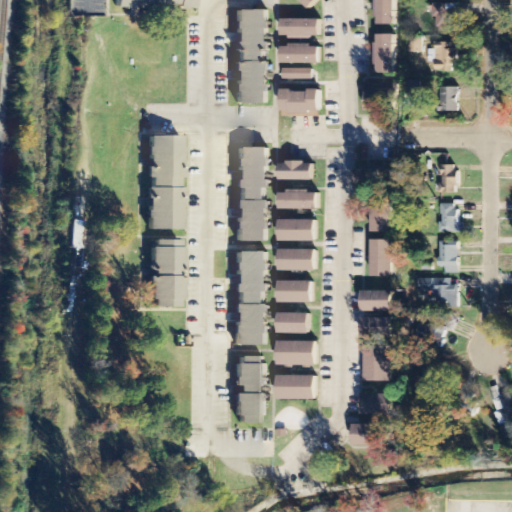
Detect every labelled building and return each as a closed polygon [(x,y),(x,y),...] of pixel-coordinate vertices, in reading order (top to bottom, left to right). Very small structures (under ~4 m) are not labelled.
[(112,0),(112,9),(129,10),(129,6),(193,10),(193,0),(112,0)] [(298,0),(310,10),(319,0),(298,0)] [(395,25),(395,0),(378,0),(378,25),(395,25)] [(460,4),(435,5),(436,30),(453,29),(453,22),(461,22),(460,4)] [(233,105),(267,104),(267,53),(268,53),(268,11),(234,11),(234,65),(233,65),(233,105)] [(282,38),(321,39),(321,21),(282,20),(282,38)] [(396,36),(378,35),(378,74),(395,74),(396,36)] [(410,54),(423,54),(423,39),(410,39),(410,54)] [(437,72),(457,72),(458,44),(438,43),(437,72)] [(281,64),(321,65),(321,46),(282,46),(281,64)] [(313,70),(283,70),(283,80),(313,81),(313,70)] [(406,95),(421,96),(421,83),(406,82),(406,95)] [(460,113),(460,89),(442,88),(441,113),(460,113)] [(321,92),(281,91),(281,117),(321,118),(321,92)] [(389,93),(366,92),(365,112),(388,112),(389,93)] [(145,231),(180,231),(179,137),(146,137),(146,189),(145,189),(145,231)] [(234,242),(268,243),(269,201),(265,201),(266,189),(269,189),(269,149),(235,149),(234,242)] [(280,164),(280,182),(314,181),(314,163),(280,164)] [(458,167),(442,166),(442,194),(458,195),(458,167)] [(356,169),(355,188),(394,188),(395,170),(356,169)] [(280,210),(319,211),(319,192),(280,192),(280,210)] [(394,197),(373,197),(373,233),(394,233),(394,197)] [(458,233),(459,206),(442,205),(442,233),(458,233)] [(280,242),(317,243),(318,221),(280,221),(280,242)] [(151,308),(179,309),(180,278),(179,278),(180,241),(148,241),(148,275),(146,275),(146,299),(151,299),(151,308)] [(373,278),(394,277),(394,241),(372,242),(373,278)] [(460,274),(460,243),(440,243),(441,270),(446,270),(446,275),(460,274)] [(280,272),(317,273),(317,251),(280,250),(280,272)] [(232,346),(267,347),(267,306),(264,306),(264,294),(267,294),(268,253),(234,253),(233,294),(236,294),(236,306),(233,306),(232,346)] [(446,287),(446,281),(437,280),(436,306),(460,307),(461,287),(446,287)] [(313,305),(314,283),(280,282),(279,304),(313,305)] [(393,292),(362,293),(363,313),(393,313),(393,292)] [(279,335),(309,336),(310,315),(279,314),(279,335)] [(362,319),(362,340),(394,341),(394,320),(362,319)] [(425,325),(418,341),(438,351),(449,329),(434,322),(431,328),(425,325)] [(318,344),(279,342),(278,367),(317,367),(318,344)] [(394,382),(393,348),(365,348),(365,383),(394,382)] [(266,358),(234,357),(234,395),(233,425),(264,426),(265,388),(266,358)] [(317,402),(317,378),(278,377),(277,401),(317,402)] [(362,416),(393,416),(393,396),(363,395),(362,416)] [(511,400),(511,397),(495,401),(505,438),(511,436),(511,400)] [(354,447),(390,448),(391,426),(354,426),(354,447)]
